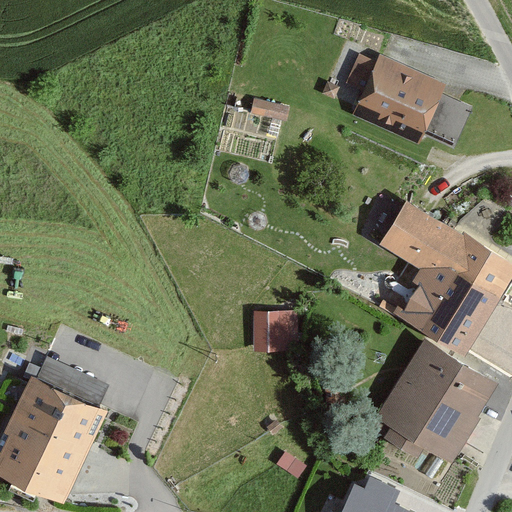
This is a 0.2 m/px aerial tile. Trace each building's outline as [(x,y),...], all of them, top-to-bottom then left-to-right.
[(423,147),(450,85),(383,56),(379,65),(361,58),(349,86),(366,93),(356,118),(423,147)] [(290,109),(253,101),(250,113),(287,121),(290,109)] [(472,355),(511,287),(511,258),(413,200),(385,247),(425,271),(418,283),(425,287),(407,317),(472,355)] [(287,314),(256,314),(257,352),(288,351),(287,314)] [(457,464),(504,382),(428,339),(382,420),(399,429),(392,441),(424,459),(430,448),(457,464)] [(0,480),(3,474),(69,504),(113,409),(35,373),(0,450),(0,480)] [(306,466),(285,454),(279,466),(299,477),(306,466)] [(409,511),(355,485),(341,511),(409,511)]
